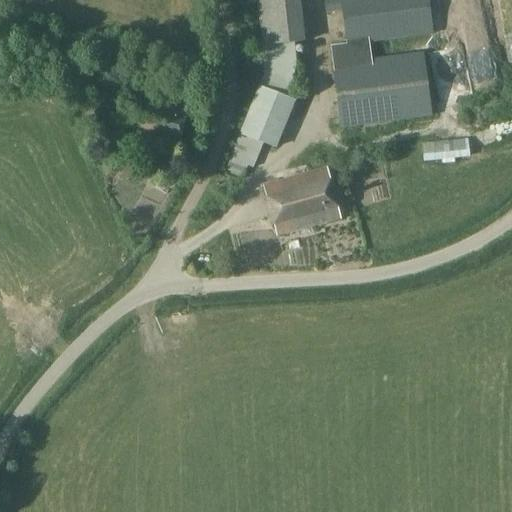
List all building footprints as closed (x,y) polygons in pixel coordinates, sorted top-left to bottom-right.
[(300,0),(256,0),(262,48),(294,45),(306,43),(300,0)] [(434,34),(429,0),(324,0),(326,15),(342,13),(345,44),(346,45),(368,43),(434,34)] [(42,62),(55,63),(55,64),(87,65),(87,49),(87,44),(44,42),(42,62)] [(345,44),(330,46),(340,129),(433,118),(424,52),(370,59),(368,43),(346,45),(345,44)] [(294,45),(262,48),(264,77),(260,87),(288,99),(296,64),(294,45)] [(294,101),(288,99),(260,87),(241,135),(261,142),(276,147),(294,101)] [(177,149),(188,109),(126,93),(115,132),(177,149)] [(81,133),(102,131),(105,130),(101,94),(77,96),(81,133)] [(465,106),(472,134),(511,123),(511,108),(509,95),(465,106)] [(261,142),(241,135),(226,172),(242,178),(245,168),(250,170),(261,142)] [(468,140),(421,145),(424,163),(470,158),(468,140)] [(264,186),(278,236),(340,219),(326,169),(264,186)]
